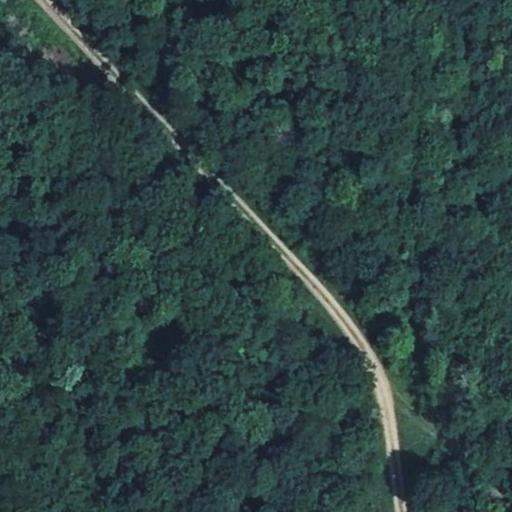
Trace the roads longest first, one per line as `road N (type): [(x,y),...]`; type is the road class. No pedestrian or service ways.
road 1 (track): [(316,285),(50,0)]
road 2 (track): [(400,511),(389,449),(316,285)]
